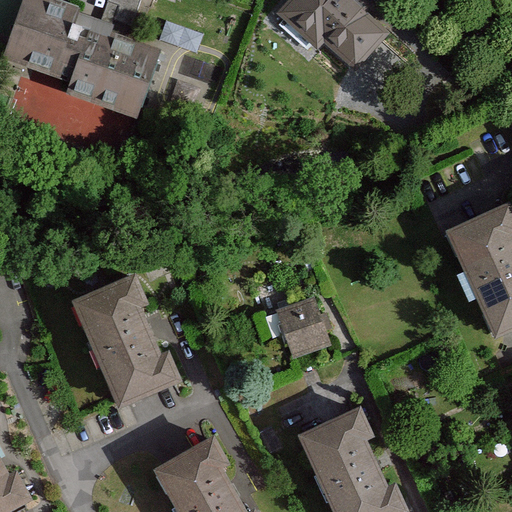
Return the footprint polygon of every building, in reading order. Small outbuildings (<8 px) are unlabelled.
[(35,0),(18,0),(0,48),(0,78),(58,101),(135,130),(161,62),(101,39),(105,27),(35,0)] [(110,0),(108,8),(136,16),(141,0),(110,0)] [(341,0),(282,0),(268,17),(350,83),(388,37),(341,0)] [(444,242),(493,351),(511,342),(511,228),(505,214),(444,242)] [(135,287),(69,316),(116,420),(182,391),(135,287)] [(272,322),(288,367),(332,351),(316,307),(272,322)] [(295,445),(325,511),(403,511),(360,416),(295,445)] [(0,511),(3,511),(37,493),(17,456),(7,462),(0,449),(0,511)] [(154,481),(170,511),(250,511),(215,449),(154,481)]
